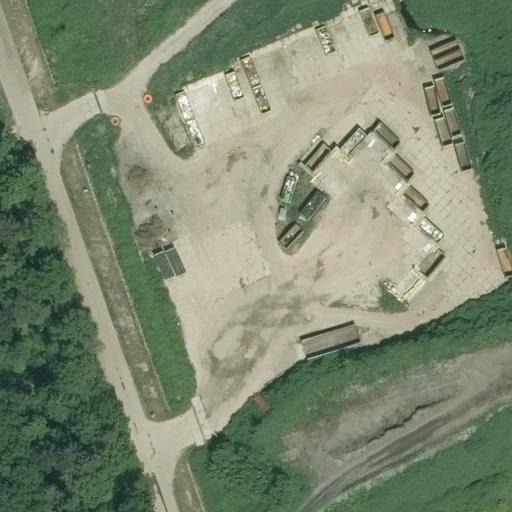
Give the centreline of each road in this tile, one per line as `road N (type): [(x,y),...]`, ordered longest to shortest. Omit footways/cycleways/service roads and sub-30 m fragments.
road 1 (unknown): [(248,330),(304,319),(417,323),(459,296),(466,282),(470,248),(427,152),(389,103),(356,89)]
road 2 (track): [(119,91),(228,249),(239,278),(245,358),(228,403),(208,421)]
road 3 (unknown): [(356,89),(284,124),(253,171),(244,216),(264,288),(248,330)]
road 4 (track): [(306,511),(341,480),(511,381)]
road 5 (track): [(222,0),(119,91)]
